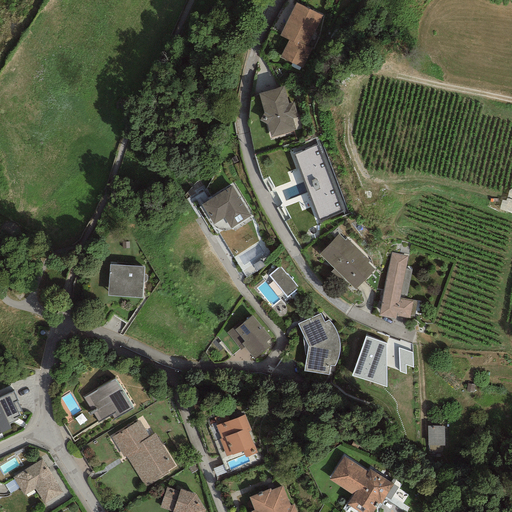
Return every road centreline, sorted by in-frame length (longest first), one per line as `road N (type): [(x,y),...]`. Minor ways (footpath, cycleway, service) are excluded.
road 1 (residential): [(280,0),(264,26),(241,107),(252,187),(322,295),(387,334),(416,339)]
road 2 (track): [(511,102),(381,67),(366,72),(350,100),(350,130),(368,178),(423,177),(492,195)]
road 3 (track): [(194,0),(79,255)]
road 4 (residential): [(79,255),(56,316),(42,432)]
